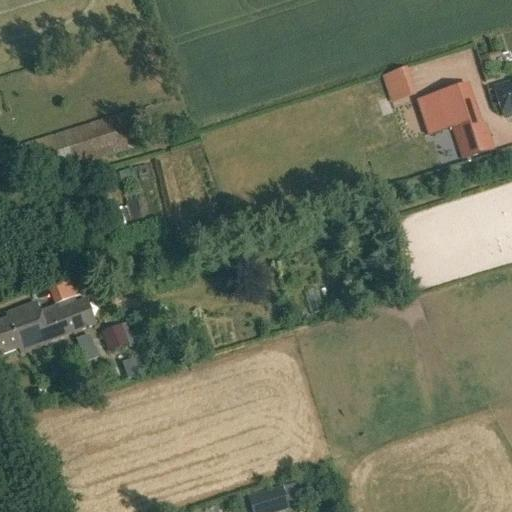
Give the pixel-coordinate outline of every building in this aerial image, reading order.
[(410,67),(385,72),(390,101),(415,96),(410,67)] [(511,113),(511,83),(493,89),(501,117),(511,113)] [(438,134),(450,130),(461,161),(491,151),(487,139),(481,141),(464,87),(426,99),(438,134)] [(31,181),(143,147),(133,112),(21,145),(31,181)] [(125,200),(134,233),(153,228),(144,195),(125,200)] [(55,303),(79,294),(73,277),(49,286),(55,303)] [(354,294),(363,292),(359,279),(351,282),(354,294)] [(353,295),(350,283),(342,285),(346,297),(353,295)] [(92,323),(82,299),(39,318),(34,303),(3,316),(5,322),(0,323),(0,356),(14,351),(16,356),(92,323)] [(127,348),(119,327),(100,335),(109,355),(127,348)] [(76,342),(84,365),(99,360),(91,337),(76,342)]
